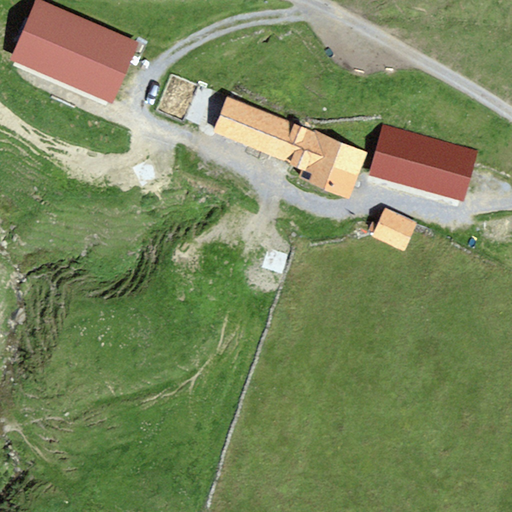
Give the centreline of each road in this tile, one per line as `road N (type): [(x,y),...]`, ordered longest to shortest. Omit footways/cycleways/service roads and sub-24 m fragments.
road 1 (track): [(511,206),(442,213),(388,198),(332,208),(134,117),(161,59),(221,28),(336,10)]
road 2 (unclassified): [(511,115),(311,0)]
